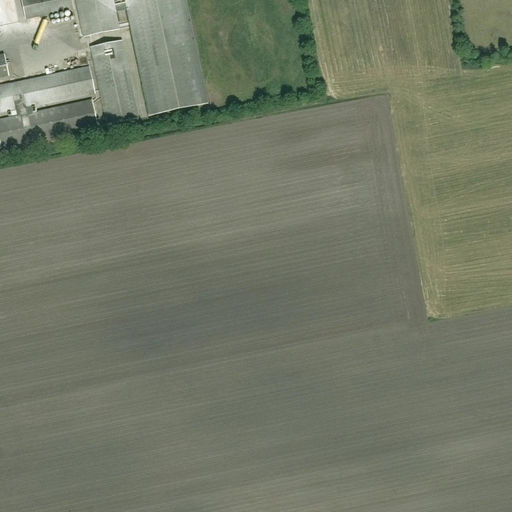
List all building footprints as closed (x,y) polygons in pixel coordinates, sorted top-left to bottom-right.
[(20,0),(25,20),(73,10),(71,0),(20,0)] [(208,104),(185,0),(75,0),(83,38),(119,30),(116,13),(127,10),(150,116),(208,104)] [(122,42),(90,48),(107,126),(138,119),(122,42)] [(0,77),(9,75),(4,55),(0,55),(0,77)] [(98,128),(92,100),(36,112),(36,109),(35,109),(34,107),(94,94),(89,68),(10,85),(10,84),(0,85),(0,112),(16,109),(16,111),(8,113),(8,116),(17,115),(17,116),(0,120),(0,145),(1,148),(98,128)]
